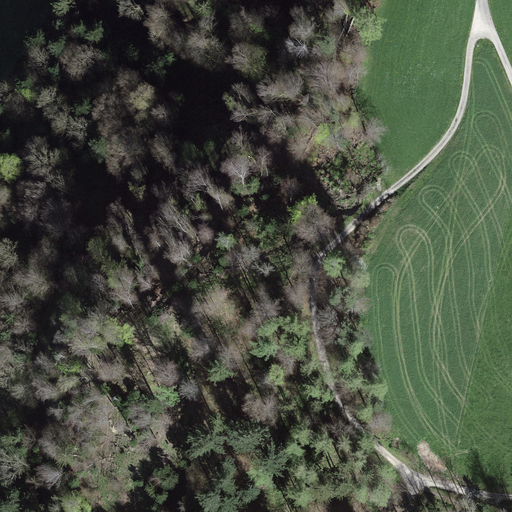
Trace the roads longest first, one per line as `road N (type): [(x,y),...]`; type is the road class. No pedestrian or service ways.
road 1 (track): [(480,13),(446,139),(322,256)]
road 2 (track): [(322,256),(314,302),(328,376),(361,430),(416,476)]
